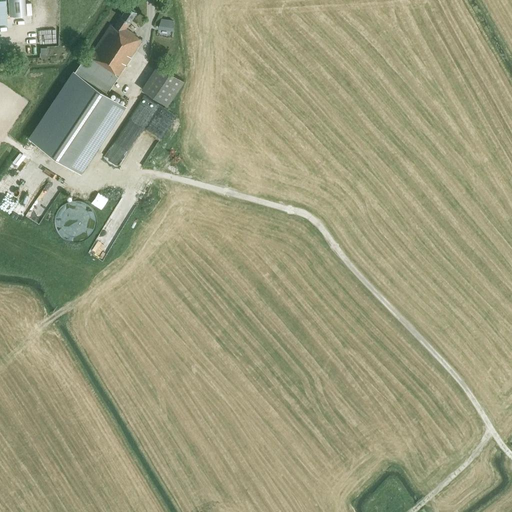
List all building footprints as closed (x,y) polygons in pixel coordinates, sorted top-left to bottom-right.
[(125,28),(136,12),(128,6),(113,26),(110,24),(88,58),(84,56),(29,138),(80,173),(96,150),(125,106),(106,93),(142,40),(134,35),(135,34),(125,28)] [(160,16),(160,29),(175,30),(175,17),(160,16)] [(167,106),(178,88),(184,80),(158,63),(141,89),(167,106)] [(166,126),(166,122),(164,122),(164,114),(153,115),(153,127),(166,126)] [(24,167),(4,200),(12,206),(27,182),(30,184),(36,176),(32,173),(33,172),(24,167)] [(52,176),(26,212),(38,221),(64,185),(52,176)] [(101,209),(109,197),(98,190),(90,202),(101,209)] [(92,208),(90,206),(88,204),(85,203),(83,201),(80,201),(78,200),(75,200),(72,200),(69,201),(67,202),(64,203),(62,205),(60,207),(58,209),(57,211),(56,214),(55,216),(54,219),(54,222),(55,224),(55,227),(56,230),(57,232),(59,234),(61,236),(63,238),(65,240),(68,241),(71,242),(73,242),(76,242),(79,242),(81,241),(84,240),(86,239),(89,237),(91,236),(93,233),(94,231),(95,229),(96,226),(96,223),(97,220),(96,218),(96,215),(95,212),(93,210),(92,208)]
